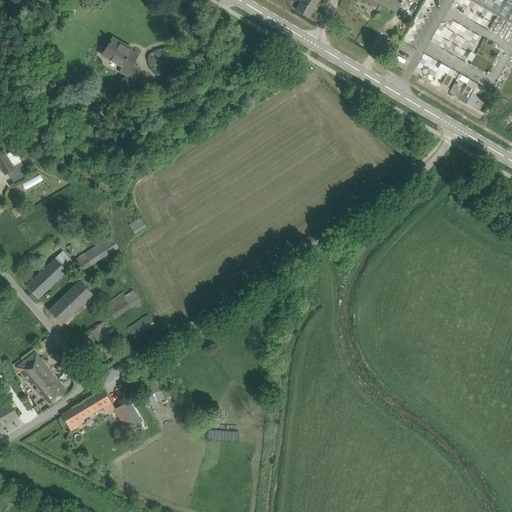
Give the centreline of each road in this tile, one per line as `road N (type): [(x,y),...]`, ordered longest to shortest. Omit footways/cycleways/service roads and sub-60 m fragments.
road 1 (track): [(476,155),(371,269),(358,316),(369,364),(472,452),(507,511)]
road 2 (unclassified): [(93,387),(424,168),(455,128)]
road 3 (secondary): [(455,128),(314,44)]
road 4 (unclassified): [(93,387),(0,268)]
